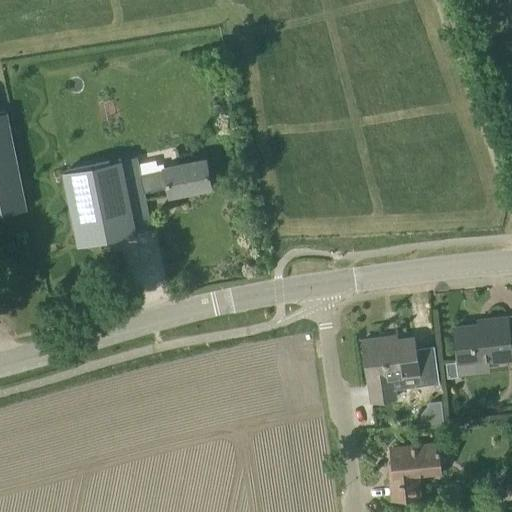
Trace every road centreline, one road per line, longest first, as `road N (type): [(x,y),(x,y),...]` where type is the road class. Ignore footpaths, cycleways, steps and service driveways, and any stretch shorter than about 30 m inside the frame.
road 1 (tertiary): [(324,286),(190,309),(0,365)]
road 2 (residential): [(355,511),(324,286)]
road 3 (tertiary): [(324,286),(511,266)]
